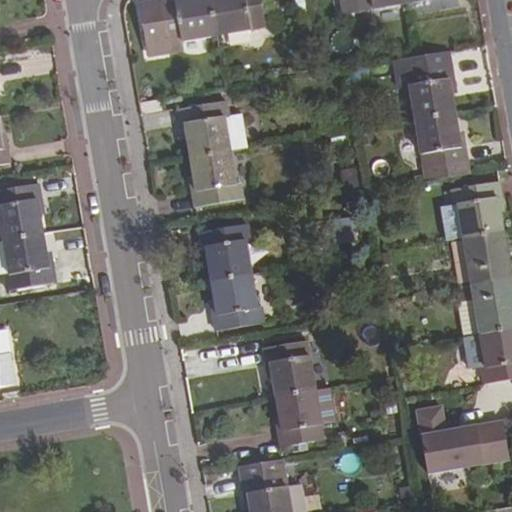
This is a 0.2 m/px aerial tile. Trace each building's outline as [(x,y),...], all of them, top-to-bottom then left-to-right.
[(218,36),(210,0),(189,0),(185,1),(184,0),(164,0),(140,4),(148,55),(168,51),(167,45),(191,40),(218,36)] [(267,27),(261,0),(210,0),(218,36),(250,30),(261,28),(267,27)] [(409,3),(408,0),(339,0),(342,14),(409,3)] [(192,48),(191,40),(167,45),(168,51),(192,48)] [(418,57),(393,61),(403,123),(416,120),(455,114),(451,90),(455,89),(449,52),(418,57)] [(226,102),(178,110),(182,134),(186,133),(191,159),(231,152),(225,119),(229,118),(226,102)] [(459,139),(455,114),(416,120),(426,182),(469,175),(463,139),(459,139)] [(2,140),(0,129),(0,165),(10,163),(6,139),(2,140)] [(371,132),(361,134),(364,146),(375,143),(371,132)] [(191,183),(196,207),(243,198),(240,182),(236,183),(231,152),(191,159),(195,182),(191,183)] [(503,207),(499,182),(451,190),(454,207),(458,206),(464,239),(503,232),(499,207),(503,207)] [(43,209),(39,184),(0,190),(0,220),(3,241),(43,234),(39,209),(43,209)] [(342,218),(330,220),(332,245),(345,244),(342,218)] [(247,226),(200,234),(203,258),(207,258),(211,282),(251,275),(246,244),(250,243),(247,226)] [(472,287),(511,280),(503,232),(464,239),(472,287)] [(8,292),(56,283),(52,259),(48,260),(43,234),(3,241),(10,275),(6,275),(8,292)] [(212,307),(216,332),(264,323),(261,306),(257,307),(251,275),(211,282),(216,307),(212,307)] [(511,282),(511,280),(472,287),(474,300),(480,334),(511,328),(511,282)] [(480,334),(474,300),(458,304),(463,337),(464,337),(480,334)] [(485,385),(511,379),(511,328),(480,334),(464,337),(470,370),(482,368),(485,385)] [(8,335),(0,333),(0,353),(11,352),(8,335)] [(272,372),(276,398),(315,391),(307,342),(264,349),(268,373),(272,372)] [(0,388),(16,386),(11,352),(0,353),(0,388)] [(315,391),(276,398),(280,423),(276,424),(280,448),(324,440),(315,391)] [(320,421),(334,419),(331,393),(317,394),(320,421)] [(427,475),(508,461),(501,424),(443,434),(439,410),(416,414),(427,475)] [(342,474),(360,471),(356,452),(338,455),(342,474)] [(250,503),(251,511),(292,511),(288,487),(284,460),(241,467),(246,503),(250,503)] [(288,487),(292,511),(307,511),(304,490),(299,485),(288,487)]
